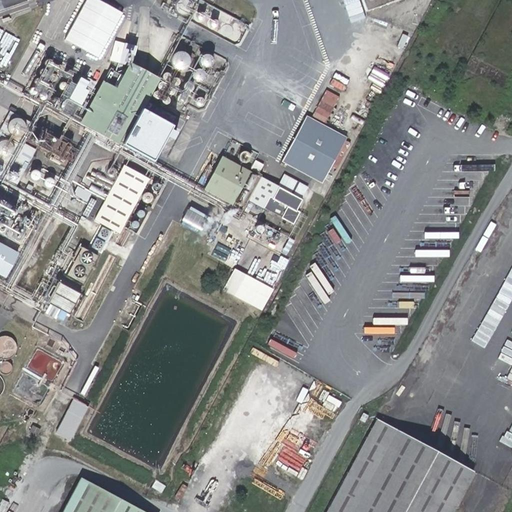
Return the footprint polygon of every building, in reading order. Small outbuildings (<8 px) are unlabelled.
[(93,51),(113,13),(88,0),(85,0),(67,36),(93,51)] [(190,6),(191,3),(190,0),(172,0),(172,3),(173,6),(173,7),(175,10),(178,12),(181,12),(185,12),(188,10),(190,7),(190,6)] [(390,0),(362,0),(365,9),(390,0)] [(202,15),(202,13),(202,12),(201,10),(199,9),(198,9),(196,9),(194,10),(194,13),(194,16),(196,17),(198,17),(201,16),(202,15)] [(215,22),(216,20),(216,18),(214,17),(213,16),(211,16),(209,16),(208,17),(207,18),(207,20),(208,23),(209,24),(211,24),(213,24),(214,23),(215,22)] [(187,61),(187,58),(187,55),(185,52),(183,50),(181,49),(178,48),(175,49),(172,51),(171,52),(169,55),(168,58),(169,61),(171,64),(172,65),(175,67),(178,68),(181,67),(183,66),(185,64),(187,61)] [(210,59),(210,56),(210,54),(208,51),(206,50),(204,50),(201,50),(199,52),(197,54),(197,56),(197,59),(199,61),(201,63),(204,63),(207,62),(209,61),(210,59)] [(137,111),(156,76),(127,60),(114,85),(101,78),(78,121),(119,143),(120,143),(137,111)] [(202,73),(203,69),(203,67),(202,65),(200,64),(197,63),(194,64),(192,65),(191,67),(191,69),(191,72),(192,73),(194,75),(197,76),(199,75),(201,74),(202,73)] [(168,74),(168,72),(168,71),(167,69),(164,68),(163,68),(161,70),(160,72),(161,75),(163,76),(164,76),(167,75),(168,74)] [(178,79),(178,77),(178,75),(177,74),(174,73),(172,74),(171,75),(170,77),(171,79),(173,81),(174,81),(177,80),(178,79)] [(80,104),(88,90),(84,88),(87,80),(79,76),(69,97),(80,104)] [(163,84),(164,81),(163,79),(162,77),(160,77),(158,78),(157,79),(156,81),(156,83),(158,84),(160,85),(162,85),(163,84)] [(173,88),(173,86),(172,84),(171,83),(169,82),(167,83),(166,84),(165,86),(166,88),(167,89),(169,90),(172,89),(173,88)] [(159,92),(159,90),(159,88),(157,87),(155,86),(153,87),(152,88),(151,90),(152,92),(153,94),(155,94),(157,94),(159,92)] [(316,114),(330,119),(340,94),(326,89),(316,114)] [(168,97),(169,95),(168,93),(167,91),(165,91),(163,91),(161,93),(161,95),(161,97),(163,98),(165,99),(167,98),(168,97)] [(184,99),(184,96),(184,94),(183,92),(181,91),(179,91),(177,91),(175,92),(174,94),(173,96),(174,99),(175,101),(177,102),(179,102),(181,102),(183,101),(184,99)] [(202,101),(202,99),(202,97),(201,96),(199,94),(197,94),(195,94),(193,96),(192,97),(192,99),(192,101),(194,103),(195,104),(197,104),(199,104),(201,102),(202,101)] [(20,117),(17,115),(14,114),(11,115),(8,116),(6,118),(5,121),(4,124),(5,127),(6,130),(9,132),(12,133),(15,133),(18,132),(20,130),(22,128),(23,125),(23,122),(22,119),(20,117)] [(308,119),(284,162),(324,182),(346,138),(308,119)] [(8,140),(6,138),(3,137),(0,136),(0,155),(3,155),(6,154),(8,152),(10,149),(10,146),(10,143),(8,140)] [(229,200),(245,170),(219,155),(202,186),(229,200)] [(146,176),(124,164),(94,219),(117,231),(146,176)] [(31,170),(31,169),(31,168),(31,167),(30,167),(30,166),(29,166),(28,165),(27,165),(26,165),(25,165),(24,166),(23,167),(22,168),(22,169),(22,170),(22,171),(23,172),(23,173),(24,173),(24,174),(25,174),(26,174),(27,174),(28,174),(29,174),(30,173),(31,172),(31,171),(31,170)] [(45,177),(45,176),(45,175),(45,174),(44,173),(43,172),(42,172),(41,171),(40,171),(39,171),(38,172),(37,172),(36,173),(35,174),(35,175),(34,176),(34,177),(34,178),(35,178),(35,179),(35,180),(36,180),(36,181),(37,181),(38,182),(39,182),(40,182),(41,182),(42,182),(43,181),(44,180),(45,179),(45,178),(45,177)] [(263,175),(251,200),(296,221),(313,186),(285,173),(280,183),(263,175)] [(206,232),(213,215),(191,207),(184,224),(206,232)] [(81,283),(98,252),(79,241),(62,273),(81,283)] [(13,253),(0,245),(0,272),(2,274),(13,253)] [(265,310),(276,287),(236,267),(225,289),(265,310)] [(67,310),(77,292),(56,279),(46,300),(67,310)] [(58,432),(74,440),(90,405),(74,398),(58,432)] [(359,419),(309,511),(427,511),(453,463),(359,419)] [(146,511),(78,475),(58,511),(146,511)] [(250,486),(245,498),(273,510),(278,498),(250,486)] [(232,511),(248,511),(251,507),(240,500),(232,511)]
